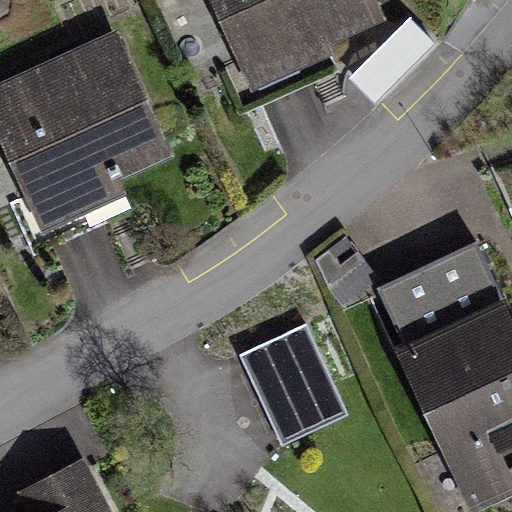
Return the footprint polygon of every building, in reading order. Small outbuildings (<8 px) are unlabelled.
[(379,0),(210,0),(251,90),(314,63),(335,53),(331,43),(388,18),(379,0)] [(380,106),(443,47),(413,15),(350,73),(380,106)] [(117,35),(0,88),(0,132),(41,223),(131,182),(175,162),(117,35)] [(434,262),(379,287),(404,343),(395,346),(466,503),(511,481),(511,318),(478,243),(434,262)] [(285,442),(347,416),(307,320),(244,346),(285,442)] [(115,511),(90,464),(21,500),(27,511),(115,511)]
